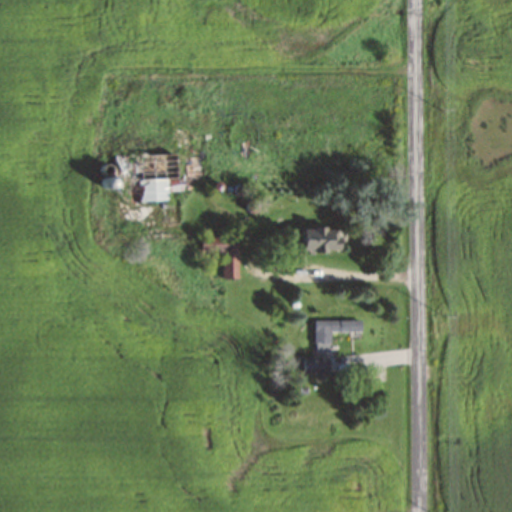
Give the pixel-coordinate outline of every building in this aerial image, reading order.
[(167,201),(167,180),(176,180),(176,154),(113,155),(114,178),(103,178),(104,185),(137,184),(137,201),(167,201)] [(303,252),(342,252),(342,229),(303,229),(303,252)] [(200,255),(221,255),(221,279),(236,279),(236,236),(200,236),(200,255)] [(360,320),(313,320),(313,351),(329,352),(329,332),(360,332),(360,320)] [(302,373),(327,374),(327,357),(302,356),(302,373)]
